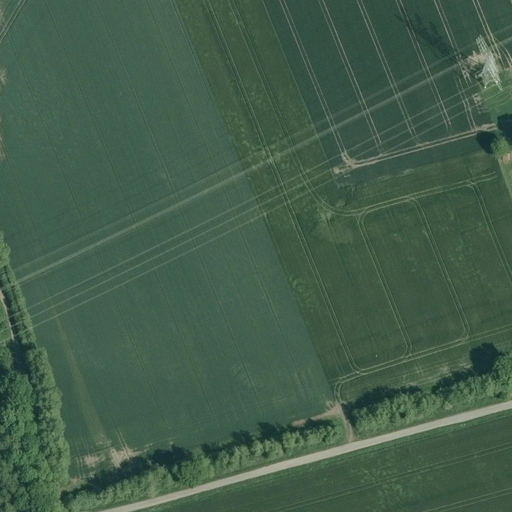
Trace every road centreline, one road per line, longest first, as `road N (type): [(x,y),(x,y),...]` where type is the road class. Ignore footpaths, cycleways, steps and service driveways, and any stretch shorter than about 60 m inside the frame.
road 1 (track): [(511,404),(111,511)]
road 2 (track): [(56,511),(0,291)]
